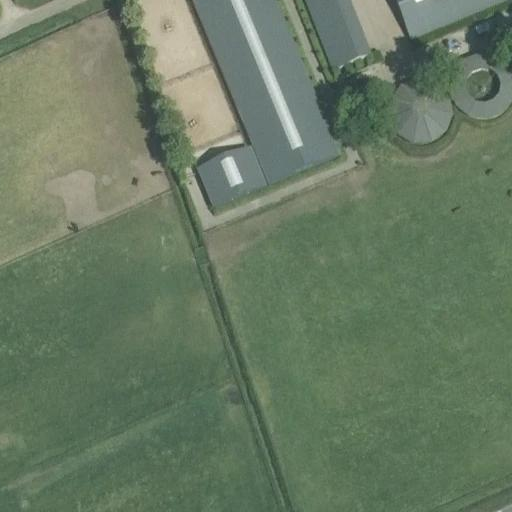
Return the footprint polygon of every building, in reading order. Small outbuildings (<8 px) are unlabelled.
[(309,85),(273,0),(192,0),(219,65),(270,187),(339,159),(309,85)] [(304,0),(333,74),(357,65),(371,60),(347,0),(304,0)] [(511,0),(395,0),(412,42),(511,0)] [(446,136),(454,112),(483,122),(506,113),(511,95),(511,77),(502,74),(492,78),(483,54),(461,62),(453,86),(450,85),(431,92),(411,85),(393,92),(401,114),(394,138),(420,146),(446,136)] [(251,152),(199,173),(214,210),(266,189),(251,152)]
